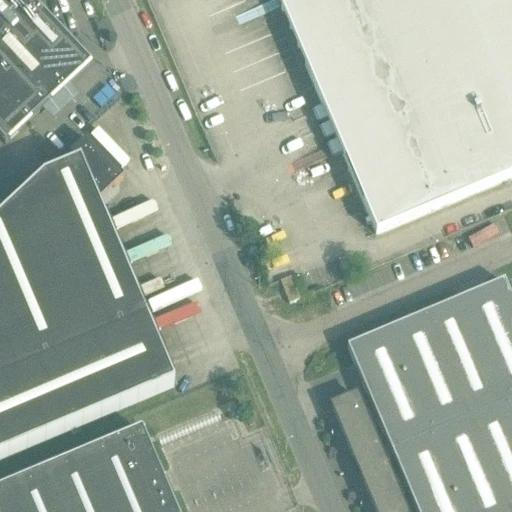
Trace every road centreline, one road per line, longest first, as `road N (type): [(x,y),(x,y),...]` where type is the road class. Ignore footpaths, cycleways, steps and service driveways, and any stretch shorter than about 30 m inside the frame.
road 1 (unclassified): [(263,351),(115,0)]
road 2 (unclassified): [(511,252),(263,351)]
road 3 (unclassified): [(331,511),(263,351)]
